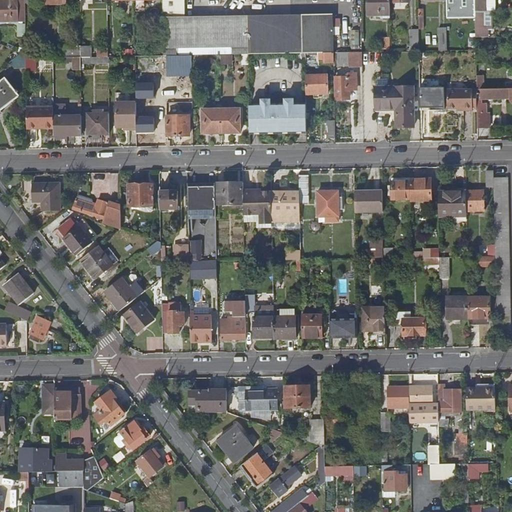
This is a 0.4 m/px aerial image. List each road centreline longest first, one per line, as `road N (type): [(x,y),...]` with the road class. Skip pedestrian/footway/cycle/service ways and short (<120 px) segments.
road 1 (residential): [(0,161),(511,152)]
road 2 (residential): [(123,367),(511,359)]
road 3 (unknown): [(507,152),(511,359)]
road 4 (residential): [(123,367),(0,207)]
road 5 (residential): [(239,511),(123,367)]
road 6 (residential): [(0,369),(123,367)]
